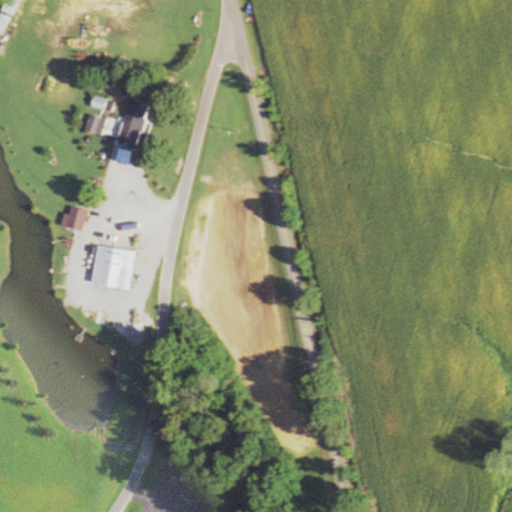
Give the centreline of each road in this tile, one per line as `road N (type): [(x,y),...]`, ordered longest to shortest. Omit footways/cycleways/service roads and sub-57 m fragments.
road 1 (secondary): [(351,511),(234,0)]
road 2 (tertiary): [(117,511),(155,420),(171,270),(197,149),(223,52),(241,29)]
